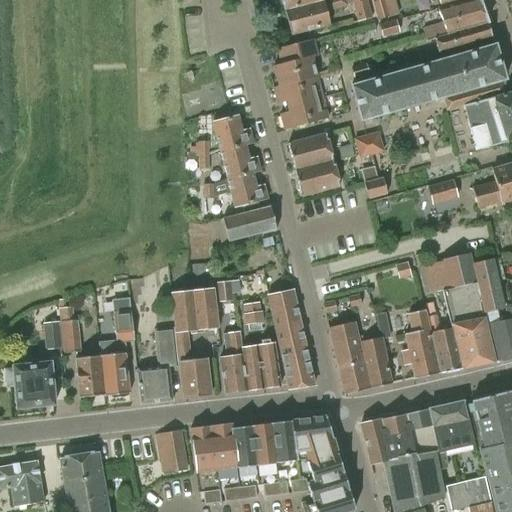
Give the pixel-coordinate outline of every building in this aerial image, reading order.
[(284,11),(323,0),(281,0),(284,10),(284,11)] [(344,0),(324,0),(284,11),(290,35),(329,25),(326,10),(346,5),(344,0)] [(352,0),(359,22),(373,18),(368,0),(352,0)] [(385,0),(378,0),(373,1),(378,20),(390,17),(385,0)] [(442,23),(432,26),(436,38),(487,24),(478,0),(468,0),(437,8),(442,23)] [(395,20),(378,25),(382,37),(399,33),(395,20)] [(436,38),(432,26),(422,29),(426,42),(434,39),(438,53),(492,38),(487,24),(436,38)] [(273,88),(316,77),(311,57),(317,56),(312,40),(277,49),(281,64),(273,66),(275,74),(270,76),(273,88)] [(446,111),(463,106),(508,93),(504,80),(505,80),(495,45),(350,86),(360,121),(442,98),(446,111)] [(369,75),(366,64),(351,68),(354,79),(369,75)] [(322,97),(316,77),(273,88),(277,104),(282,102),(284,107),(322,97)] [(511,92),(508,93),(463,106),(475,151),(511,140),(511,92)] [(327,119),(322,97),(284,107),(285,113),(280,114),(284,130),(327,119)] [(212,122),(219,151),(244,145),(245,145),(252,143),(249,129),(241,131),(237,116),(212,122)] [(378,133),(366,136),(370,155),(382,152),(378,133)] [(294,170),(332,160),(325,134),(287,144),(294,170)] [(366,136),(354,140),(359,158),(370,155),(366,136)] [(198,142),(199,155),(207,155),(207,142),(198,142)] [(248,159),(245,145),(244,145),(219,151),(227,179),(252,173),(260,171),(256,157),(248,159)] [(207,155),(199,155),(199,168),(208,168),(207,155)] [(339,186),(332,160),(294,170),(301,196),(339,186)] [(477,208),(511,198),(511,163),(491,170),(494,182),(471,188),(477,208)] [(252,173),(227,179),(212,185),(212,195),(230,191),(234,207),(267,199),(263,185),(256,187),(252,173)] [(368,199),(387,194),(383,178),(363,183),(368,199)] [(204,198),(212,198),(212,195),(212,185),(203,185),(204,198)] [(270,206),(223,218),(228,242),(276,230),(270,206)] [(441,261),(419,267),(426,294),(441,291),(475,283),(471,264),(469,253),(441,259),(441,261)] [(498,258),(471,264),(475,283),(480,302),(483,313),(503,308),(497,281),(503,279),(498,258)] [(410,276),(407,263),(395,266),(398,279),(410,276)] [(232,301),(230,282),(215,283),(217,302),(232,301)] [(475,283),(441,291),(451,329),(461,370),(494,363),(479,303),(480,302),(475,283)] [(213,289),(171,294),(175,332),(184,331),(193,330),(193,333),(199,332),(198,330),(217,327),(213,289)] [(288,389),(313,385),(292,291),(268,296),(288,389)] [(361,305),(358,295),(348,297),(350,307),(361,305)] [(336,311),(333,301),(323,303),(325,313),(336,311)] [(432,302),(424,304),(427,316),(435,314),(432,302)] [(503,308),(483,313),(495,363),(511,359),(511,315),(510,309),(510,307),(503,308)] [(71,308),(58,309),(59,323),(63,348),(63,354),(80,352),(76,320),(73,320),(71,308)] [(124,341),(133,340),(130,310),(112,312),(116,342),(124,341)] [(414,379),(438,374),(424,310),(408,314),(412,332),(404,334),(408,350),(401,351),(404,366),(411,364),(414,379)] [(261,312),(243,315),(245,325),(262,322),(261,312)] [(435,314),(427,316),(440,374),(461,370),(451,329),(438,331),(435,314)] [(353,322),(328,328),(344,395),(369,389),(358,342),(353,322)] [(59,323),(42,324),(45,350),(63,348),(59,323)] [(168,367),(177,366),(173,328),(154,330),(157,367),(136,369),(140,404),(172,401),(168,367)] [(175,332),(178,361),(189,360),(186,335),(184,336),(184,331),(175,332)] [(224,394),(247,391),(241,348),(239,332),(224,334),(227,357),(219,357),(224,394)] [(381,338),(358,342),(369,389),(391,384),(381,338)] [(116,342),(98,344),(100,356),(104,395),(103,395),(103,397),(129,394),(124,341),(116,342)] [(273,344),(241,348),(247,391),(280,386),(273,344)] [(104,395),(100,356),(75,359),(79,398),(103,395),(104,395)] [(178,362),(183,399),(210,395),(206,358),(189,360),(178,362)] [(33,407),(54,405),(50,363),(12,367),(13,371),(9,371),(3,375),(4,384),(10,386),(14,386),(16,409),(18,409),(22,412),(29,411),(33,407)] [(494,511),(508,511),(511,511),(511,403),(509,391),(471,401),(484,450),(479,451),(494,511)] [(473,444),(463,401),(409,413),(419,456),(443,451),(473,444)] [(419,456),(409,413),(359,424),(370,464),(383,461),(393,511),(399,511),(443,498),(438,469),(446,467),(443,451),(419,456)] [(325,417),(291,421),(295,452),(305,451),(308,462),(304,463),(310,481),(306,482),(309,492),(312,502),(315,511),(342,511),(354,508),(325,417)] [(291,421),(271,424),(276,463),(296,461),(295,452),(291,421)] [(231,424),(211,426),(216,471),(236,468),(231,429),(232,429),(231,424)] [(271,424),(251,426),(256,466),(276,463),(271,424)] [(211,426),(190,429),(196,473),(216,471),(211,426)] [(232,429),(231,429),(236,468),(256,466),(251,426),(232,429)] [(161,474),(186,470),(179,430),(155,435),(161,474)] [(67,501),(103,494),(96,452),(59,458),(67,501)] [(14,507),(43,502),(36,461),(0,467),(0,489),(11,488),(14,507)] [(468,511),(491,511),(484,477),(445,486),(450,511),(467,507),(468,511)] [(305,480),(297,481),(299,493),(309,492),(306,482),(305,480)] [(297,481),(290,482),(291,494),(299,493),(297,481)] [(285,482),(278,483),(279,495),(287,494),(285,482)] [(278,483),(271,484),(272,496),(279,495),(278,483)] [(270,484),(263,485),(264,497),(272,496),(270,484)] [(254,486),(247,487),(248,499),(256,498),(254,486)] [(247,487),(239,488),(240,500),(248,499),(247,487)] [(239,488),(231,489),(233,501),(240,500),(239,488)] [(231,489),(224,490),(225,502),(233,501),(231,489)] [(211,491),(204,492),(205,505),(213,504),(211,491)] [(219,491),(211,491),(213,504),(220,503),(219,491)] [(106,511),(103,494),(67,501),(68,511),(106,511)]
